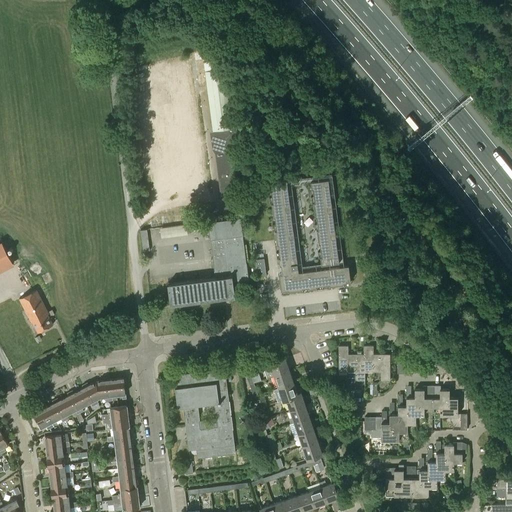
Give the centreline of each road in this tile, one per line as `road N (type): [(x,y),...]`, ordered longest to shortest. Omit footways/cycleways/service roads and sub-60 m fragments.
road 1 (motorway): [(311,0),(511,239)]
road 2 (motorway): [(511,184),(359,0)]
road 3 (residential): [(164,511),(144,352)]
road 4 (residential): [(445,365),(382,325),(297,331)]
road 5 (residential): [(144,352),(297,331)]
road 6 (residential): [(8,402),(86,362),(144,352)]
road 7 (residential): [(144,352),(131,228)]
